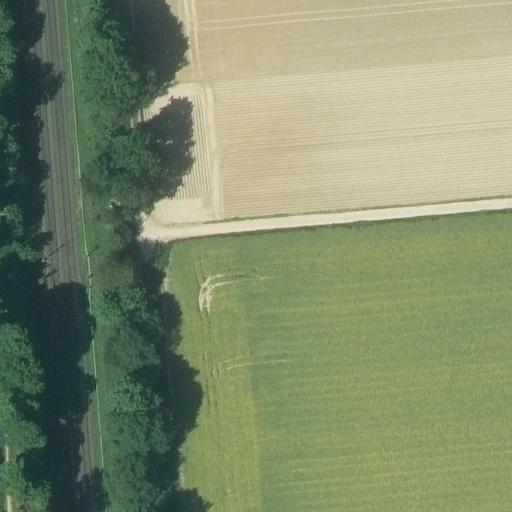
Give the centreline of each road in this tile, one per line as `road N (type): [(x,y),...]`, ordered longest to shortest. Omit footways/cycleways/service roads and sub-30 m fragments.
road 1 (track): [(141,237),(511,205)]
road 2 (track): [(175,511),(141,237)]
road 3 (track): [(119,0),(141,237)]
